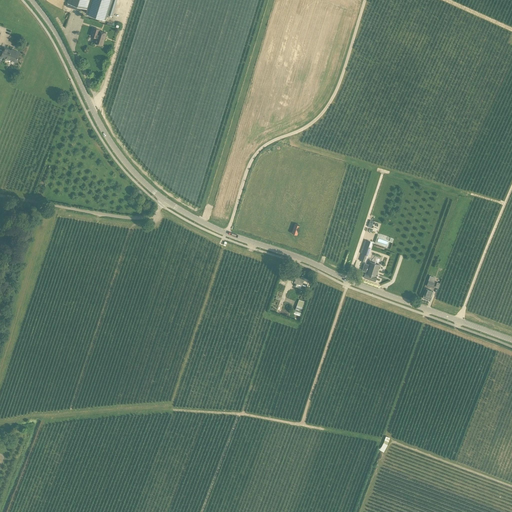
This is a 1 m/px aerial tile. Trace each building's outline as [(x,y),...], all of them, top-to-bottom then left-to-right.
[(68,0),(67,3),(87,9),(86,14),(105,20),(107,14),(111,0),(68,0)] [(116,0),(111,0),(107,14),(112,16),(116,0)] [(106,34),(98,31),(99,30),(93,28),(91,36),(96,38),(94,43),(102,46),(104,40),(106,34)] [(16,62),(19,53),(14,51),(14,52),(4,49),(1,57),(16,62)] [(297,235),(300,225),(295,224),(292,233),(297,235)] [(364,245),(361,254),(359,260),(364,262),(366,255),(368,256),(370,247),(364,245)] [(376,276),(379,264),(369,261),(365,273),(365,272),(363,277),(375,281),(376,276)] [(307,285),(309,280),(304,278),(304,279),(296,276),(294,282),(302,284),(302,283),(307,285)] [(426,285),(433,288),(435,282),(434,281),(435,280),(429,278),(426,285)] [(430,300),(433,291),(426,288),(422,297),(430,300)] [(306,301),(302,299),(297,312),(299,313),(299,314),(301,315),(306,301)]
